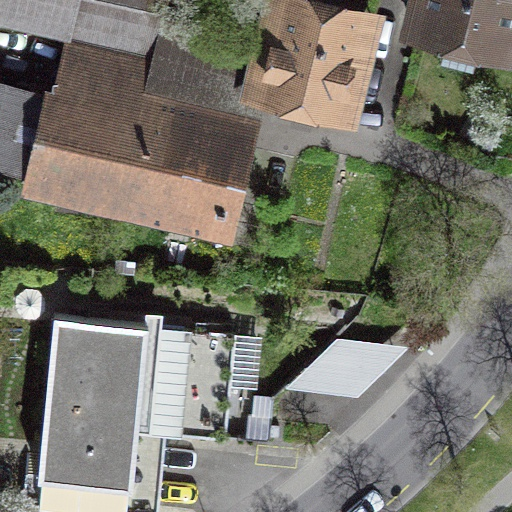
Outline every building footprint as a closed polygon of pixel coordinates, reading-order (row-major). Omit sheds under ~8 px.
[(0,0),(0,18),(152,54),(164,0),(0,0)] [(284,0),(264,83),(340,102),(361,16),(360,16),(363,1),(360,0),(284,0)] [(511,0),(426,0),(420,27),(503,48),(511,8),(511,0)] [(0,138),(23,139),(25,53),(0,52),(0,138)] [(242,143),(55,98),(38,168),(138,192),(133,215),(220,236),(242,143)] [(148,321),(54,312),(38,475),(42,476),(39,504),(122,511),(125,511),(128,484),(132,485),(137,428),(224,437),(235,332),(148,323),(148,321)]
